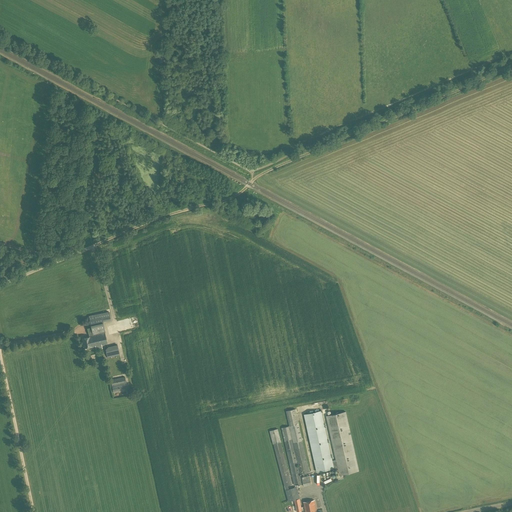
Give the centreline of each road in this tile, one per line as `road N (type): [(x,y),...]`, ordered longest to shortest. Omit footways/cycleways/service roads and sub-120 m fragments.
road 1 (track): [(254,177),(511,68)]
road 2 (track): [(94,245),(229,199),(254,177)]
road 3 (unclassified): [(33,511),(0,352)]
